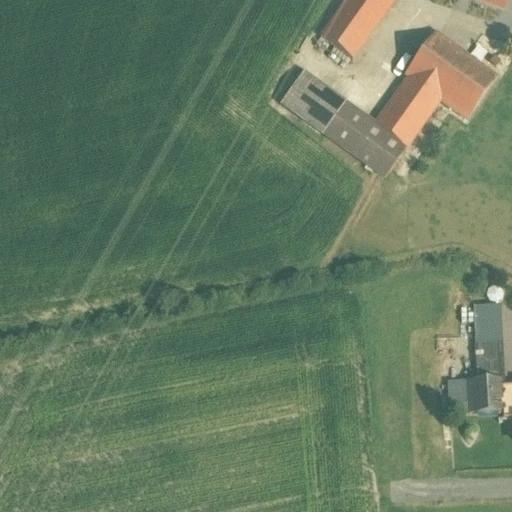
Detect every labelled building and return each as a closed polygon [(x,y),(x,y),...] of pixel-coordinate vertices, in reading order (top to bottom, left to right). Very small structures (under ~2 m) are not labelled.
[(345,0),(314,44),(350,65),(396,4),(389,0),(345,0)] [(511,0),(462,0),(499,11),(502,2),(511,5),(511,0)] [(439,110),(508,162),(511,156),(511,76),(443,33),(371,127),(303,78),(280,107),(381,187),(439,110)] [(474,297),(431,299),(435,383),(478,381),(474,297)] [(503,398),(502,384),(447,387),(449,418),(504,415),(503,398)] [(511,397),(503,398),(504,415),(504,421),(511,420),(511,397)]
